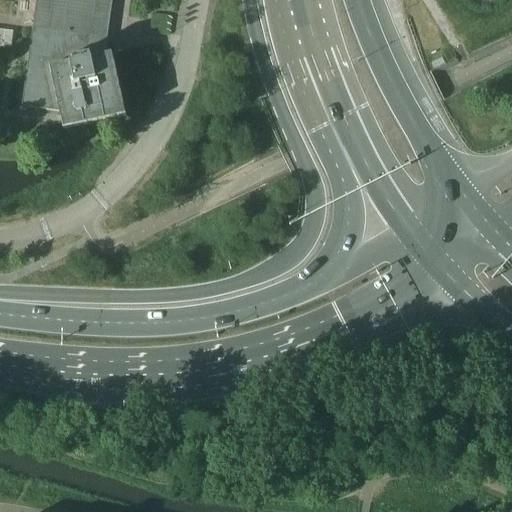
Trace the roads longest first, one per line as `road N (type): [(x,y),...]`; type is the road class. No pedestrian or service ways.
road 1 (primary): [(0,359),(155,372),(224,364),(335,329),(447,275)]
road 2 (unclassified): [(196,0),(181,82),(157,137),(126,179),(86,213),(0,241)]
road 3 (primary): [(305,288),(227,314),(153,325),(0,313)]
road 4 (primary): [(296,10),(288,47),(347,188),(346,231),(305,288)]
road 5 (primary): [(296,10),(332,103),(412,233)]
road 6 (primary): [(461,193),(388,67),(361,0)]
road 7 (primary): [(412,233),(305,288)]
